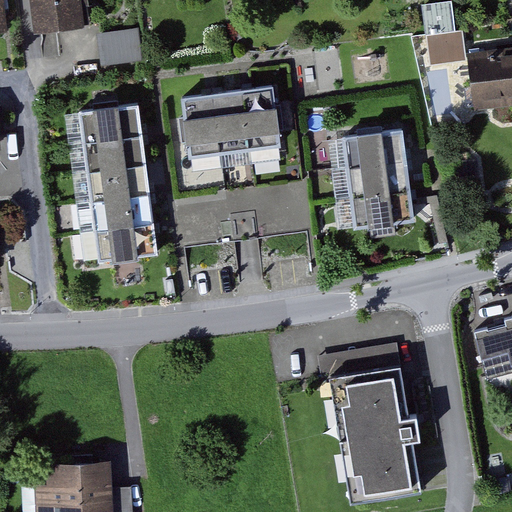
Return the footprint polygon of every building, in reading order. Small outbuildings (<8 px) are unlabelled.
[(34,0),(37,29),(91,24),(88,0),(34,0)] [(463,28),(426,33),(430,62),(466,57),(463,28)] [(144,29),(103,32),(104,60),(145,58),(144,29)] [(511,44),(469,50),(477,109),(511,104),(511,44)] [(274,84),(244,88),(251,148),(282,144),(274,84)] [(244,88),(213,91),(221,152),(251,148),(244,88)] [(213,91),(182,95),(190,156),(221,152),(213,91)] [(80,110),(83,139),(144,132),(141,103),(80,110)] [(408,157),(404,127),(357,132),(361,163),(408,157)] [(83,139),(87,169),(147,162),(144,132),(83,139)] [(412,188),(408,157),(361,163),(365,194),(412,188)] [(87,169),(90,199),(151,192),(147,162),(87,169)] [(415,219),(412,188),(365,194),(369,225),(415,219)] [(90,199),(94,228),(154,221),(151,192),(90,199)] [(94,228),(97,258),(158,251),(154,221),(94,228)] [(511,361),(511,325),(491,329),(496,364),(511,361)] [(406,372),(337,381),(354,499),(422,490),(406,372)] [(110,511),(109,461),(45,463),(46,511),(110,511)]
